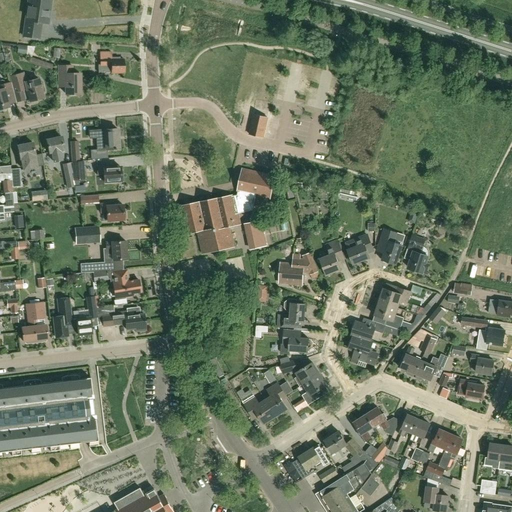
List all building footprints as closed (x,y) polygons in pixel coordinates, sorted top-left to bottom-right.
[(51,0),(49,0),(28,0),(23,36),(39,38),(41,23),(48,24),(51,0)] [(30,46),(30,47),(20,45),(19,53),(23,54),(23,55),(29,55),(30,49),(35,49),(35,46),(30,46)] [(10,50),(3,52),(7,64),(13,63),(10,50)] [(124,59),(120,59),(120,58),(112,58),(112,51),(101,51),(101,64),(99,64),(99,73),(124,72),(124,59)] [(53,65),(30,57),(28,63),(51,71),(53,65)] [(59,87),(66,87),(66,94),(81,94),(80,73),(73,73),(73,66),(59,66),(59,87)] [(23,82),(21,74),(11,76),(17,101),(23,99),(21,89),(25,88),(24,87),(26,87),(28,94),(26,94),(28,101),(30,103),(35,101),(37,99),(43,97),(39,79),(23,82)] [(10,82),(2,84),(1,80),(0,80),(0,108),(9,106),(8,103),(14,102),(10,82)] [(254,115),(249,134),(263,138),(267,118),(254,115)] [(105,130),(89,131),(90,138),(97,137),(98,150),(91,151),(91,159),(107,158),(106,150),(114,149),(114,150),(116,150),(116,149),(119,149),(119,148),(117,130),(117,129),(104,130),(105,130)] [(49,137),(48,139),(46,139),(50,156),(53,156),(54,162),(62,160),(60,150),(64,149),(61,136),(54,138),(52,136),(49,137)] [(72,162),(79,162),(78,141),(70,141),(71,162),(72,162)] [(17,146),(20,158),(25,157),(27,168),(44,165),(41,153),(35,155),(33,143),(17,146)] [(83,161),(79,162),(72,162),(73,181),(85,180),(83,161)] [(72,173),(70,163),(62,164),(67,188),(73,187),(72,180),(73,180),(71,173),(72,173)] [(11,169),(10,169),(10,166),(0,166),(0,174),(6,174),(11,173),(11,169)] [(109,168),(108,166),(97,166),(97,175),(104,174),(104,182),(121,181),(120,167),(109,168)] [(230,227),(241,224),(238,214),(252,210),(255,197),(270,200),(275,175),(242,168),(236,193),(237,193),(237,195),(235,196),(234,195),(208,200),(176,207),(182,235),(198,231),(203,254),(234,247),(230,227)] [(11,169),(11,173),(12,187),(21,186),(19,169),(11,169)] [(294,177),(293,185),(302,187),(303,178),(294,177)] [(294,198),(291,184),(285,185),(287,199),(294,198)] [(358,196),(355,196),(356,192),(340,189),(338,196),(357,201),(358,196)] [(5,193),(6,205),(0,205),(0,212),(4,213),(14,212),(12,193),(5,193)] [(80,205),(98,204),(98,195),(80,196),(80,205)] [(125,214),(123,213),(123,205),(106,206),(106,203),(100,204),(101,212),(107,212),(107,221),(124,220),(124,218),(125,217),(125,214)] [(409,218),(408,221),(415,224),(416,220),(418,215),(411,212),(409,218)] [(261,221),(248,224),(253,249),(266,246),(261,221)] [(437,221),(436,225),(438,230),(441,229),(444,228),(441,222),(437,221)] [(380,239),(376,251),(383,253),(381,260),(396,265),(402,246),(394,243),(397,234),(384,229),(382,234),(381,234),(379,239),(380,239)] [(35,231),(36,240),(44,239),(43,230),(35,231)] [(348,245),(347,247),(349,250),(348,250),(353,264),(369,258),(367,253),(374,251),(367,235),(356,240),(355,239),(350,241),(348,243),(348,245)] [(423,273),(424,267),(428,269),(429,265),(426,264),(428,256),(428,255),(428,253),(428,252),(428,251),(427,249),(426,248),(425,247),(424,247),(423,246),(425,240),(412,236),(408,248),(414,250),(408,268),(423,273)] [(16,241),(17,246),(11,247),(12,259),(18,258),(17,249),(27,248),(27,240),(16,241)] [(340,269),(338,262),(345,259),(338,240),(326,245),(330,255),(320,259),(326,275),(340,269)] [(112,242),(106,242),(107,260),(112,260),(112,271),(122,270),(123,270),(122,259),(127,259),(125,241),(112,242)] [(304,256),(305,260),(300,259),(300,256),(293,255),(293,264),(281,264),(280,283),(301,285),(301,284),(304,282),(305,276),(302,274),(302,272),(310,272),(311,274),(318,271),(311,253),(304,256)] [(81,273),(92,272),(99,272),(98,263),(80,264),(81,273)] [(134,295),(134,292),(141,291),(139,279),(129,281),(127,269),(123,270),(122,270),(112,271),(107,271),(109,280),(111,279),(112,284),(114,284),(116,297),(125,296),(134,295)] [(37,279),(38,289),(46,287),(45,278),(37,279)] [(23,280),(15,281),(16,289),(23,289),(23,280)] [(0,292),(4,292),(4,291),(15,290),(15,282),(0,282),(0,292)] [(454,293),(471,296),(472,285),(461,283),(461,284),(455,283),(454,293)] [(258,285),(257,302),(266,302),(267,286),(258,285)] [(419,294),(421,288),(412,285),(410,291),(419,294)] [(400,301),(407,304),(411,292),(397,288),(395,293),(383,289),(379,302),(398,309),(400,301)] [(86,297),(88,318),(79,319),(78,311),(73,312),(74,327),(77,327),(78,335),(91,334),(90,318),(97,317),(96,307),(94,296),(86,297)] [(17,307),(16,298),(6,299),(7,308),(17,307)] [(67,325),(72,324),(69,298),(57,299),(59,317),(53,317),(55,337),(60,337),(60,339),(61,340),(66,339),(67,338),(66,336),(68,336),(67,325)] [(511,302),(491,299),(490,304),(489,312),(498,314),(498,315),(510,317),(511,314),(511,302)] [(302,322),(304,322),(305,305),(296,304),(297,300),(289,300),(285,303),(284,308),(288,312),(290,313),(290,316),(281,315),(281,327),(302,329),(302,322)] [(395,316),(398,309),(379,302),(375,315),(386,319),(385,325),(400,330),(404,319),(395,316)] [(43,303),(40,303),(32,304),(32,313),(36,342),(40,341),(41,342),(45,342),(46,341),(46,339),(47,338),(46,325),(45,325),(43,303)] [(433,305),(428,303),(424,308),(418,314),(418,315),(423,316),(433,305)] [(26,305),(29,327),(22,328),(24,341),(25,341),(25,343),(26,344),(30,343),(31,342),(36,342),(32,313),(32,304),(26,305)] [(96,307),(97,317),(97,314),(101,314),(103,326),(125,323),(126,329),(137,327),(137,330),(139,331),(144,330),(145,329),(145,326),(146,326),(144,314),(140,314),(139,307),(126,309),(127,311),(111,313),(110,307),(96,308),(96,307)] [(439,307),(429,318),(436,324),(445,313),(439,307)] [(474,327),(475,319),(462,317),(461,325),(474,327)] [(383,332),(385,325),(367,319),(365,325),(356,322),(351,335),(370,342),(374,331),(383,334),(383,332)] [(479,330),(476,349),(486,350),(488,343),(489,343),(493,344),(503,346),(505,331),(490,328),(490,329),(489,331),(485,331),(479,330)] [(297,338),(297,331),(284,330),(283,343),(289,344),(289,351),(307,352),(307,350),(309,349),(311,347),(311,343),(310,342),(308,341),(308,339),(297,338)] [(421,340),(424,341),(421,350),(426,352),(433,335),(425,331),(421,340)] [(372,342),(370,342),(351,335),(347,348),(354,351),(352,357),(350,362),(357,364),(359,359),(375,364),(378,353),(370,350),(372,342)] [(438,337),(433,335),(426,352),(430,354),(438,337)] [(454,345),(452,354),(465,356),(466,347),(454,345)] [(412,356),(415,349),(410,347),(401,368),(408,371),(407,373),(408,375),(412,376),(414,376),(415,374),(416,375),(422,360),(412,356)] [(479,358),(480,356),(472,354),(471,361),(478,362),(476,372),(492,375),(494,361),(479,358)] [(422,360),(416,375),(417,375),(416,376),(417,378),(421,380),(423,379),(424,378),(431,381),(438,364),(445,367),(449,358),(442,355),(440,360),(434,357),(431,364),(422,360)] [(284,373),(299,369),(297,361),(281,365),(284,373)] [(297,372),(300,377),(297,379),(300,386),(304,383),(304,384),(320,374),(312,362),(297,372)] [(269,369),(262,373),(269,383),(275,379),(269,369)] [(444,373),(443,374),(438,384),(445,387),(449,378),(452,378),(453,374),(444,373)] [(320,374),(304,384),(309,391),(302,395),(308,405),(319,398),(316,392),(326,385),(320,374)] [(0,457),(2,457),(1,452),(11,451),(12,456),(21,455),(21,450),(31,449),(31,454),(41,453),(40,448),(50,447),(50,451),(60,450),(59,445),(69,444),(70,449),(79,448),(79,443),(88,442),(89,447),(98,446),(98,441),(96,419),(91,420),(90,416),(95,415),(93,399),(89,400),(88,395),(93,395),(91,378),(80,379),(79,376),(70,375),(61,378),(61,381),(41,384),(40,380),(31,380),(22,383),(23,386),(2,388),(2,385),(0,384),(0,457)] [(467,395),(467,396),(483,399),(485,386),(476,384),(477,382),(461,380),(459,394),(467,395)] [(272,397),(265,401),(275,417),(288,409),(282,401),(287,398),(278,383),(267,390),(272,397)] [(446,398),(448,389),(440,388),(439,396),(446,398)] [(287,394),(292,404),(300,399),(295,389),(287,394)] [(275,417),(265,401),(259,404),(255,398),(244,405),(253,419),(259,416),(264,424),(275,417)] [(378,407),(366,415),(374,427),(381,423),(385,429),(384,430),(386,433),(393,436),(400,420),(394,417),(387,421),(386,419),(388,418),(385,413),(383,414),(378,407)] [(409,431),(413,433),(419,419),(408,414),(402,428),(399,434),(404,436),(406,437),(409,431)] [(374,427),(366,415),(354,422),(359,429),(357,431),(360,435),(362,434),(366,441),(372,438),(367,431),(374,427)] [(431,424),(419,419),(413,433),(411,440),(417,443),(418,442),(424,445),(426,439),(425,438),(431,424)] [(445,449),(452,434),(440,429),(437,436),(436,436),(429,450),(434,452),(437,445),(445,449)] [(339,431),(332,436),(331,435),(329,435),(322,439),(322,441),(325,447),(328,445),(332,453),(345,445),(347,448),(348,448),(354,456),(350,459),(351,460),(362,449),(353,438),(347,443),(339,431)] [(463,439),(452,434),(445,449),(438,465),(432,480),(439,483),(449,487),(452,480),(442,476),(445,470),(446,470),(452,458),(456,459),(458,454),(461,447),(460,447),(463,439)] [(391,440),(388,449),(394,452),(398,443),(391,440)] [(318,468),(316,465),(322,462),(324,465),(330,461),(319,444),(299,457),(300,458),(294,462),(303,478),(318,468)] [(498,469),(499,469),(502,445),(490,444),(488,458),(486,458),(484,465),(492,466),(492,464),(499,465),(498,469)] [(511,460),(511,446),(502,445),(499,469),(511,471),(511,461),(511,462),(511,460)] [(419,461),(423,451),(416,448),(411,459),(418,462),(419,461)] [(328,486),(320,491),(323,496),(332,510),(357,495),(362,488),(371,477),(374,473),(373,472),(380,464),(379,463),(372,458),(368,454),(362,449),(351,460),(352,462),(343,467),(347,474),(328,486)] [(377,451),(372,458),(379,463),(380,464),(383,460),(384,457),(377,451)] [(423,451),(419,461),(426,464),(430,454),(423,451)] [(386,456),(383,461),(397,467),(399,462),(386,456)] [(408,465),(401,462),(399,468),(405,470),(408,465)] [(428,479),(432,480),(438,465),(430,462),(424,478),(428,479)] [(319,476),(323,483),(338,474),(334,467),(322,474),(319,476)] [(374,473),(371,477),(362,488),(371,496),(380,485),(374,480),(378,476),(374,473)] [(428,479),(425,502),(424,507),(434,509),(434,511),(443,511),(446,511),(449,496),(438,495),(439,483),(432,480),(428,479)] [(490,487),(481,486),(480,493),(495,495),(497,482),(491,481),(490,487)] [(172,511),(174,511),(165,495),(159,498),(155,489),(144,495),(140,488),(114,503),(118,510),(114,511),(172,511)] [(357,495),(332,510),(333,511),(360,511),(365,509),(361,502),(357,495)] [(381,505),(389,511),(398,511),(403,506),(392,497),(381,505)]
